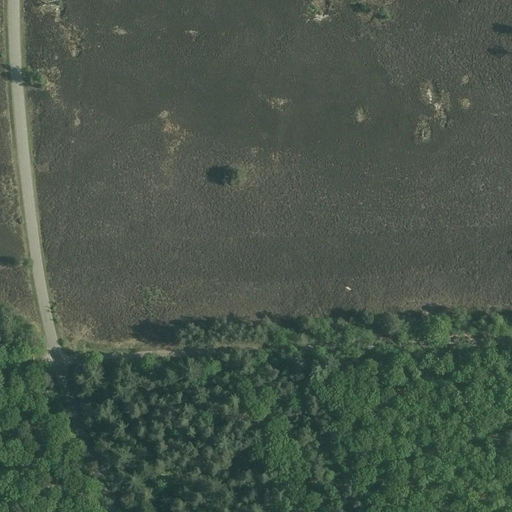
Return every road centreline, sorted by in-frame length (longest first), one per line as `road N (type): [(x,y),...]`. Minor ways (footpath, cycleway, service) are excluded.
road 1 (unclassified): [(115,511),(65,391),(42,300),(13,0)]
road 2 (track): [(511,339),(0,361)]
